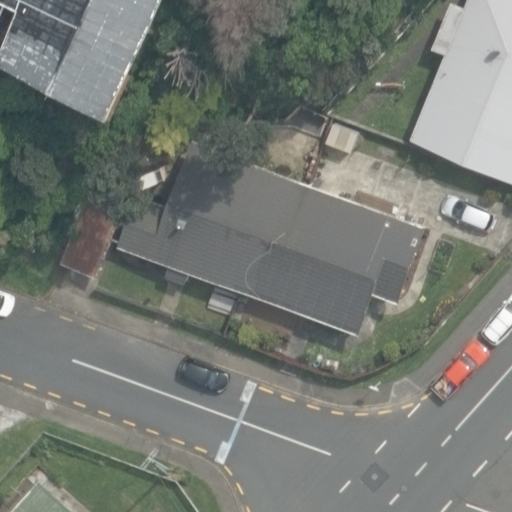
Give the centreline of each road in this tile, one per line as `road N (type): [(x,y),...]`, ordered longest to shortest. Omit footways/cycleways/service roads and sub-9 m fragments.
road 1 (residential): [(408,483),(0,333)]
road 2 (tertiary): [(408,483),(511,368)]
